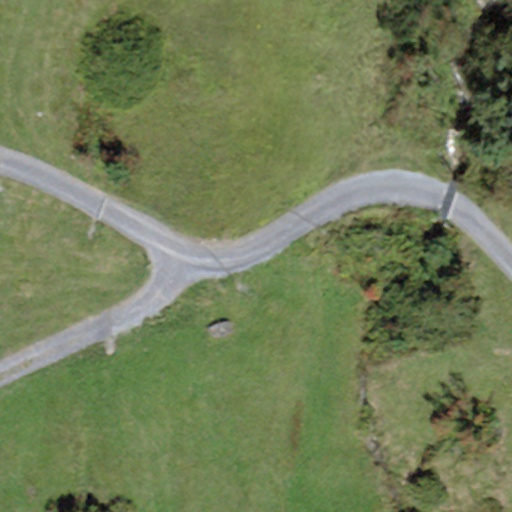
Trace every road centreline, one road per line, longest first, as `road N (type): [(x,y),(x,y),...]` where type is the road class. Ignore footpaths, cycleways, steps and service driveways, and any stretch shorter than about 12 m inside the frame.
road 1 (track): [(0,167),(196,262),(226,261),(326,203),(365,192),(451,206),(511,271)]
road 2 (track): [(196,262),(138,305),(0,377)]
